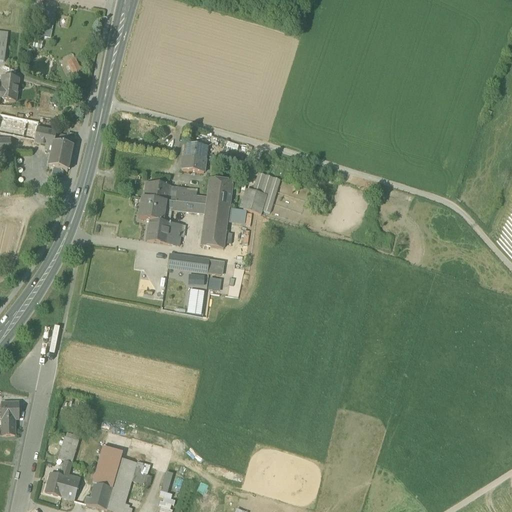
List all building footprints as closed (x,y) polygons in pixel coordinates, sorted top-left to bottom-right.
[(39,25),(43,5),(31,3),(29,23),(39,25)] [(39,37),(50,39),(52,28),(41,25),(39,37)] [(33,41),(32,48),(41,50),(42,43),(33,41)] [(72,76),(80,72),(75,59),(66,63),(72,76)] [(1,87),(0,90),(0,92),(0,100),(15,103),(18,81),(2,78),(1,87)] [(68,118),(70,119),(71,119),(74,107),(55,102),(54,104),(52,103),(51,106),(53,107),(69,111),(68,118)] [(53,147),(54,144),(56,136),(57,133),(37,129),(38,124),(0,116),(0,135),(34,142),(33,144),(50,148),(53,147)] [(74,139),(56,136),(54,144),(72,148),(74,139)] [(0,160),(1,161),(10,160),(11,140),(0,140),(0,160)] [(52,176),(62,178),(63,172),(67,172),(72,148),(54,144),(53,147),(49,168),(54,169),(52,176)] [(185,144),(183,158),(205,161),(207,148),(185,144)] [(205,161),(183,158),(181,171),(204,174),(205,161)] [(11,160),(10,160),(1,161),(0,194),(10,194),(11,194),(11,160)] [(258,174),(252,192),(266,198),(262,212),(269,215),(281,182),(258,174)] [(206,207),(228,210),(232,185),(232,184),(227,183),(210,181),(207,199),(206,207)] [(146,185),(144,199),(168,203),(169,199),(170,189),(146,185)] [(245,212),(261,217),(262,212),(266,198),(252,192),(249,191),(243,211),(245,212)] [(174,204),(189,206),(190,197),(190,196),(189,196),(175,195),(175,200),(174,204)] [(189,206),(200,207),(202,198),(196,197),(190,197),(189,206)] [(139,220),(150,222),(164,224),(167,210),(168,204),(168,203),(144,199),(141,199),(138,220),(139,220)] [(175,213),(205,216),(206,207),(200,207),(189,206),(174,204),(168,204),(167,210),(171,210),(175,211),(175,213)] [(228,210),(206,207),(205,216),(201,247),(223,250),(226,223),(228,210)] [(226,223),(243,225),(245,213),(245,212),(243,211),(243,212),(228,210),(226,223)] [(147,241),(166,244),(167,237),(169,225),(164,224),(150,222),(147,241)] [(169,225),(167,237),(179,239),(181,227),(169,225)] [(178,246),(179,239),(167,237),(166,244),(178,246)] [(169,270),(220,277),(219,276),(221,264),(222,264),(170,256),(168,269),(168,270),(169,270)] [(225,293),(237,297),(243,276),(244,272),(232,268),(225,293)] [(189,275),(188,285),(203,287),(204,277),(189,275)] [(209,279),(207,290),(219,292),(221,281),(209,279)] [(191,290),(187,314),(201,317),(205,292),(191,290)] [(1,404),(2,437),(14,437),(14,421),(18,421),(18,404),(1,404)] [(64,463),(71,465),(78,443),(65,439),(58,461),(64,463)] [(92,486),(95,486),(111,490),(105,511),(106,511),(130,511),(131,510),(127,509),(127,507),(124,506),(131,483),(135,468),(136,464),(120,460),(122,454),(103,449),(92,486)] [(64,463),(60,477),(66,479),(67,477),(71,465),(64,463)] [(131,483),(143,486),(146,476),(151,477),(152,473),(135,468),(131,483)] [(158,511),(171,511),(174,501),(170,500),(172,495),(167,494),(172,474),(165,472),(159,497),(162,498),(158,511)] [(61,499),(66,479),(60,477),(50,474),(44,494),(61,499)] [(79,481),(67,477),(66,479),(61,499),(74,502),(79,481)] [(95,486),(91,500),(89,507),(105,511),(111,490),(95,486)]
